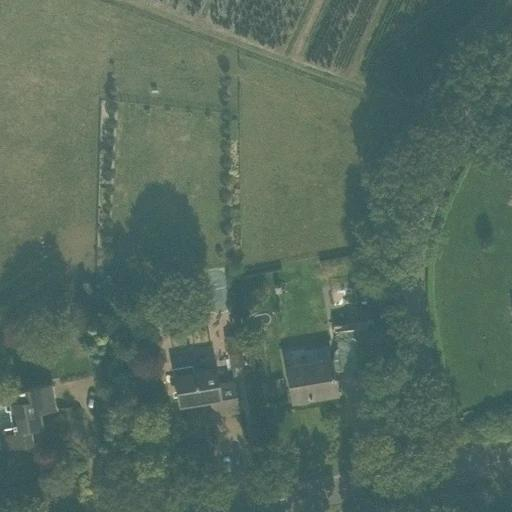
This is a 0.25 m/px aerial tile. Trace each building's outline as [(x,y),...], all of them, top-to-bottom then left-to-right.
[(341,369),(363,366),(356,326),(335,330),(341,369)] [(239,334),(226,336),(230,367),(243,365),(239,334)] [(336,393),(333,371),(331,360),(288,367),(293,400),(336,393)] [(239,409),(234,381),(218,384),(215,369),(192,374),(190,365),(172,368),(175,385),(179,405),(209,400),(212,413),(239,409)] [(7,404),(0,405),(0,446),(0,449),(1,449),(34,443),(32,430),(43,428),(41,412),(57,410),(54,390),(52,384),(16,390),(18,403),(7,404)]
